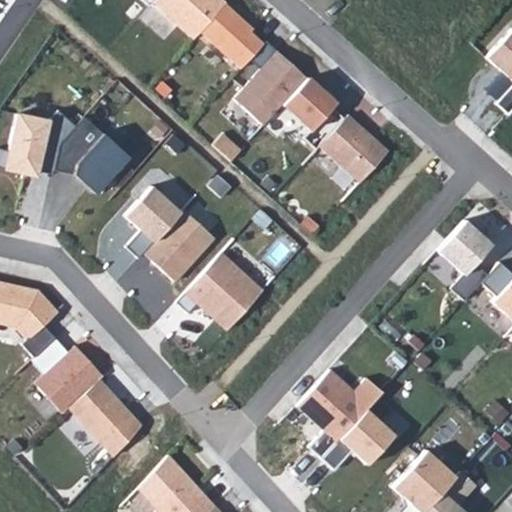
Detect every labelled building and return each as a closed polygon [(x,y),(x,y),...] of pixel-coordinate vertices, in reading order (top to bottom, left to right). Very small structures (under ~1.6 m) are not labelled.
[(152,0),(151,2),(191,39),(197,32),(222,4),(224,3),(220,0),(152,0)] [(251,30),(222,4),(197,32),(239,69),(262,44),(249,32),(251,30)] [(511,30),(510,29),(484,57),(511,82),(511,81),(511,30)] [(275,52),(232,99),(261,126),(281,105),(305,78),(275,52)] [(305,78),(281,105),(309,130),(333,103),(305,78)] [(511,81),(511,82),(492,103),(505,115),(511,106),(511,81)] [(0,147),(0,168),(24,174),(25,168),(50,174),(57,144),(73,126),(56,110),(46,121),(15,113),(6,149),(0,147)] [(346,115),(317,146),(357,183),(386,152),(346,115)] [(64,170),(91,195),(126,158),(99,132),(64,170)] [(149,186),(122,216),(138,230),(124,246),(136,258),(140,254),(150,243),(178,212),(149,186)] [(464,218),(485,240),(498,228),(476,206),(464,218)] [(150,243),(140,254),(173,285),(215,241),(181,209),(178,212),(150,243)] [(479,282),(485,275),(472,263),(489,244),(461,219),(433,250),(460,274),(447,288),(462,301),(479,282)] [(220,249),(175,298),(186,308),(193,301),(225,330),(263,287),(220,249)] [(485,275),(479,282),(495,296),(489,302),(511,322),(511,275),(511,276),(497,262),(485,275)] [(0,281),(0,324),(14,327),(24,339),(19,343),(32,357),(53,338),(41,326),(51,317),(44,309),(49,305),(36,290),(0,281)] [(29,360),(42,374),(65,352),(53,338),(32,357),(29,360)] [(42,374),(32,382),(60,413),(69,405),(100,376),(73,346),(65,352),(42,374)] [(328,366),(293,404),(318,428),(306,441),(318,452),(334,435),(363,404),(378,388),(363,374),(351,387),(328,366)] [(100,376),(69,405),(114,454),(145,426),(100,376)] [(363,404),(334,435),(318,452),(328,462),(345,445),(362,461),(391,430),(363,404)] [(416,511),(452,473),(422,446),(389,482),(406,497),(392,511),(416,511)] [(141,485),(166,511),(205,511),(208,509),(216,502),(172,456),(141,485)] [(452,473),(416,511),(462,511),(465,510),(457,501),(473,482),(458,467),(452,473)]
